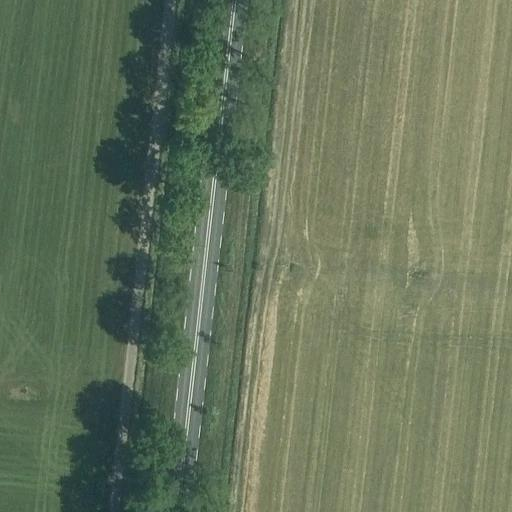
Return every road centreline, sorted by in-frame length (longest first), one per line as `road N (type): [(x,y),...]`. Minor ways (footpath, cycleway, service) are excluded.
road 1 (primary): [(234,0),(176,511)]
road 2 (track): [(169,0),(113,511)]
